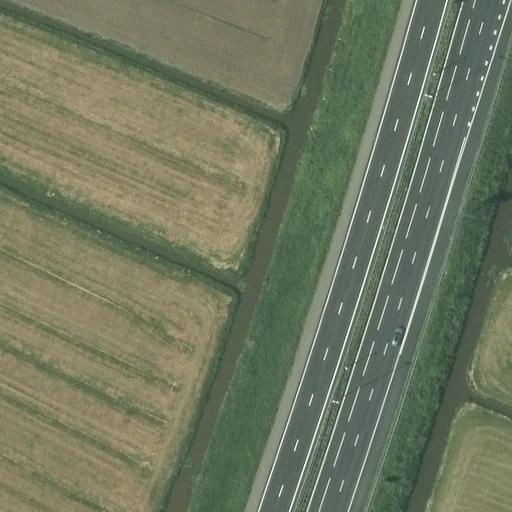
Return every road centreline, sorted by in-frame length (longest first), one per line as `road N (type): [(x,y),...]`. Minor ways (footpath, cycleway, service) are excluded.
road 1 (motorway): [(429,0),(272,511)]
road 2 (motorway): [(324,511),(479,0)]
